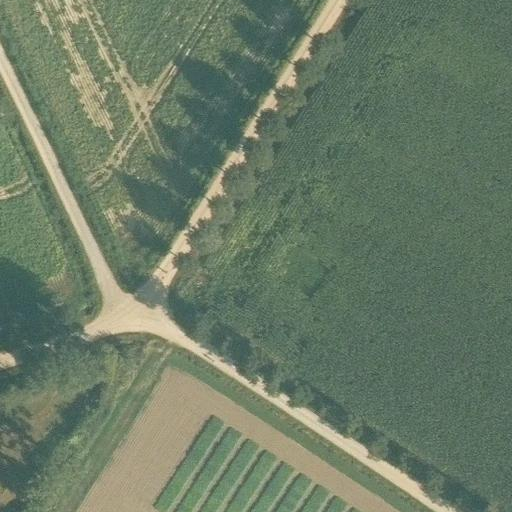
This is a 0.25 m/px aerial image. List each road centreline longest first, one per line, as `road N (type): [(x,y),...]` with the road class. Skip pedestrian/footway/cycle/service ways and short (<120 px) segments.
road 1 (track): [(339,0),(140,313)]
road 2 (track): [(140,313),(445,511)]
road 3 (track): [(0,63),(109,288),(140,313)]
road 4 (track): [(0,361),(112,329),(140,313)]
